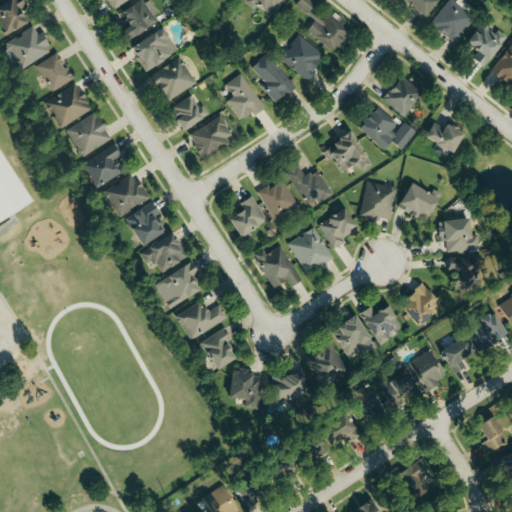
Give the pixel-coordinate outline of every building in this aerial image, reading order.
[(0,25),(0,26),(5,36),(25,26),(18,11),(25,8),(21,0),(11,0),(0,5),(0,25)] [(99,0),(102,4),(108,1),(113,10),(129,0),(99,0)] [(159,20),(145,0),(140,0),(119,14),(128,27),(119,32),(126,42),(159,20)] [(284,0),(246,0),(273,18),(284,0)] [(299,0),(295,7),(308,14),(315,1),(312,0),(299,0)] [(436,1),(434,0),(401,0),(401,1),(424,18),(436,1)] [(474,19),(449,0),(448,0),(430,25),(455,43),(474,19)] [(306,30),(332,54),(349,35),(328,15),(322,22),(317,18),(306,30)] [(507,39),(498,30),(494,35),(482,24),(465,43),(477,54),(472,59),(481,67),(507,39)] [(34,25),(4,46),(20,71),(51,51),(34,25)] [(130,46),(142,71),(177,54),(165,29),(130,46)] [(325,54),(297,35),(279,62),(307,81),(325,54)] [(511,44),(491,72),(503,82),(505,80),(511,85),(511,44)] [(72,81),(58,54),(36,65),(50,92),(72,81)] [(251,69),(269,87),(264,91),(276,104),(295,86),(265,56),(251,69)] [(149,77),(166,103),(196,84),(179,57),(149,77)] [(226,102),(239,121),(251,113),(253,116),(264,109),(240,74),(224,85),(232,98),(226,102)] [(382,99),(402,117),(423,95),(403,76),(382,99)] [(92,110),(76,84),(45,102),(61,128),(92,110)] [(209,115),(203,105),(198,108),(191,96),(169,110),(182,131),(209,115)] [(384,150),(391,142),(401,150),(416,133),(403,122),(399,127),(375,107),(357,128),(384,150)] [(80,156),(110,140),(95,113),(65,129),(80,156)] [(188,136),(202,159),(234,139),(220,116),(188,136)] [(424,140),(451,155),(462,135),(444,125),(442,128),(432,123),(424,140)] [(342,174),(357,165),(361,171),(370,166),(350,133),(320,151),(327,161),(332,158),(342,174)] [(115,160),(122,155),(115,144),(80,167),(94,188),(103,182),(104,184),(123,172),(115,160)] [(0,221),(11,215),(31,203),(0,154),(0,221)] [(331,193),(318,170),(304,177),(298,166),(286,173),(306,207),(331,193)] [(114,219),(148,200),(134,175),(100,194),(114,219)] [(298,208),(283,179),(258,193),(274,221),(298,208)] [(387,220),(396,189),(368,181),(358,216),(378,222),(379,218),(387,220)] [(433,190),(430,195),(410,183),(396,207),(424,223),(441,195),(433,190)] [(267,221),(251,196),(239,204),(243,211),(227,221),(239,239),(267,221)] [(150,204),(124,219),(139,247),(166,232),(150,204)] [(317,225),(333,251),(345,243),(342,238),(355,229),(343,209),(317,225)] [(436,223),(438,242),(445,241),(447,253),(479,250),(477,236),(469,236),(467,219),(436,223)] [(287,244),(307,276),(334,260),(314,228),(287,244)] [(158,272),(185,261),(174,235),(147,246),(158,272)] [(266,255),(263,251),(254,256),(273,289),(286,281),(290,288),(302,282),(282,246),(266,255)] [(474,261),(454,259),(451,290),(471,292),(474,261)] [(169,310),(198,291),(190,278),(198,273),(190,262),(154,286),(169,310)] [(398,300),(412,325),(439,310),(425,285),(398,300)] [(510,334),(511,333),(511,298),(501,302),(510,334)] [(187,340),(226,321),(219,306),(205,313),(201,303),(176,315),(187,340)] [(399,329),(388,307),(374,314),(370,307),(359,313),(377,347),(389,341),(386,336),(399,329)] [(494,313),(466,325),(477,350),(505,338),(494,313)] [(348,361),(372,345),(353,317),(329,333),(348,361)] [(230,341),(225,329),(200,341),(213,371),(236,360),(227,342),(230,341)] [(440,349),(452,374),(462,369),(458,359),(473,352),(466,337),(440,349)] [(308,361),(329,389),(351,373),(330,344),(308,361)] [(446,378),(430,350),(407,364),(423,391),(446,378)] [(264,376),(231,371),(227,399),(245,402),(244,408),(258,411),(264,376)] [(387,403),(413,391),(405,372),(379,384),(387,403)] [(275,402),(305,398),(301,375),(271,379),(275,402)] [(358,422),(383,407),(369,385),(344,401),(358,422)] [(331,448),(356,431),(344,413),(319,429),(331,448)] [(485,440),(479,444),(485,454),(506,441),(491,416),(476,425),(485,440)] [(299,446),(308,462),(327,452),(318,435),(299,446)] [(511,475),(511,452),(494,460),(503,480),(511,475)] [(423,478),(431,474),(424,459),(395,473),(409,500),(429,490),(423,478)] [(235,488),(243,508),(262,500),(254,480),(235,488)] [(233,511),(237,510),(223,486),(197,502),(199,505),(188,511),(233,511)] [(350,510),(350,511),(375,511),(372,501),(350,510)]
